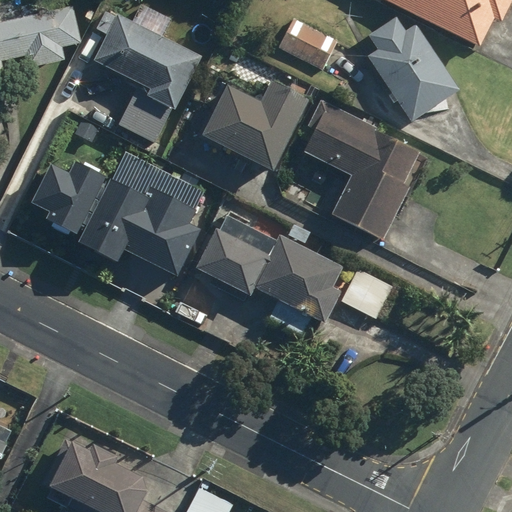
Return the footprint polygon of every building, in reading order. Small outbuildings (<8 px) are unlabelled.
[(494,21),(499,24),(511,0),(387,0),(477,50),(494,21)] [(93,58),(138,84),(116,121),(154,143),(173,111),(175,112),(203,56),(110,11),(99,32),(105,35),(93,58)] [(0,104),(11,102),(3,63),(26,58),(28,70),(66,62),(64,50),(80,46),(75,12),(0,22),(0,104)] [(460,91),(416,29),(406,36),(394,19),(369,37),(378,50),(366,58),(412,125),(460,91)] [(339,41),(294,20),(279,51),(324,72),(339,41)] [(309,103),(270,84),(261,102),(227,85),(202,138),(275,173),(309,103)] [(419,154),(321,103),(297,150),(350,178),(332,212),(383,240),(410,189),(403,185),(419,154)] [(48,212),(46,217),(80,232),(82,227),(85,228),(78,241),(117,259),(123,248),(181,275),(202,231),(188,224),(196,208),(159,191),(156,198),(74,161),(70,170),(51,161),(31,204),(48,212)] [(228,217),(219,233),(217,232),(197,270),(249,297),(253,289),(279,302),(269,322),(302,338),(312,318),(326,325),(343,293),(333,288),(343,268),(279,236),(276,242),(228,217)] [(0,459),(14,432),(0,424),(0,459)] [(149,493),(144,480),(115,465),(119,456),(72,432),(44,488),(50,492),(47,498),(74,511),(167,511),(145,501),(149,493)]
